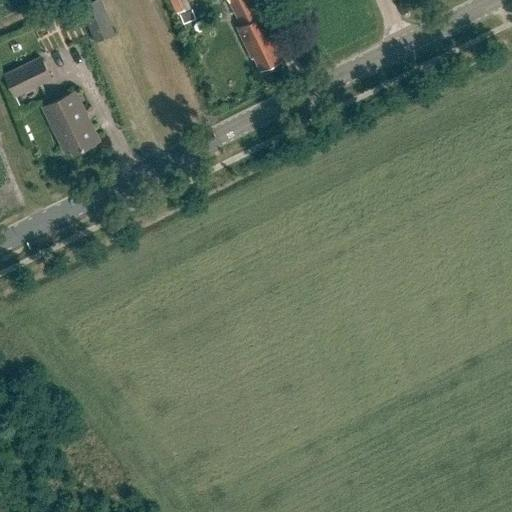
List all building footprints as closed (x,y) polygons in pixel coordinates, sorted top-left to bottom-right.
[(102,0),(95,0),(80,5),(96,42),(116,34),(102,0)] [(261,15),(253,0),(228,0),(229,1),(241,25),(237,27),(252,59),(254,58),(261,71),(284,60),(262,15),(261,15)] [(193,11),(181,16),(184,25),(196,20),(193,11)] [(14,98),(52,79),(41,56),(3,74),(14,98)] [(76,91),(43,107),(64,151),(71,148),(74,154),(100,141),(76,91)]
